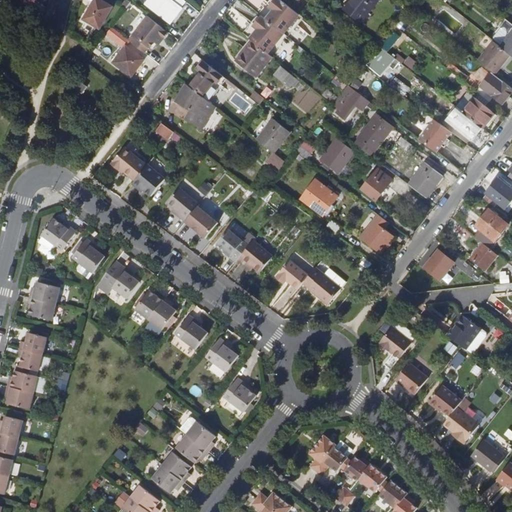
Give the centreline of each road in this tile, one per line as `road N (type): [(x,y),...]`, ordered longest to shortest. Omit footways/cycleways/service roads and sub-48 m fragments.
road 1 (residential): [(0,276),(21,190),(39,174),(51,176),(289,348)]
road 2 (residential): [(511,126),(383,286)]
road 3 (residential): [(345,393),(399,433),(465,511)]
road 4 (residential): [(205,511),(294,397)]
road 5 (track): [(54,42),(24,160),(27,180)]
road 6 (residential): [(224,0),(148,95)]
